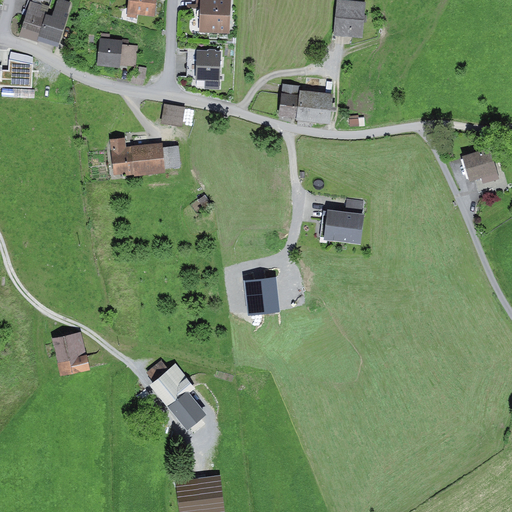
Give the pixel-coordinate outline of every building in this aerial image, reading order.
[(37,41),(37,39),(46,14),(49,5),(43,3),(43,0),(27,0),(25,8),(28,9),(19,35),(37,41)] [(56,0),(52,16),(46,14),(37,39),(58,46),(69,13),(68,13),(71,3),(62,0),(56,0)] [(129,0),(127,13),(137,14),(155,16),(156,0),(129,0)] [(231,0),(201,0),(199,32),(230,34),(231,0)] [(366,1),(347,0),(337,0),(334,35),(363,38),(366,1)] [(101,37),(100,37),(97,66),(119,68),(120,65),(122,44),(123,40),(110,38),(101,37)] [(138,46),(122,44),(120,65),(136,67),(138,46)] [(208,51),(197,51),(196,80),(205,80),(205,89),(220,90),(221,51),(216,51),(216,49),(208,49),(208,51)] [(34,57),(11,51),(7,68),(31,73),(34,57)] [(144,86),(147,68),(140,67),(138,76),(132,75),(131,84),(144,86)] [(0,86),(12,87),(12,86),(13,74),(13,71),(0,70),(0,86)] [(283,83),(279,116),(296,118),(300,90),(300,86),(283,83)] [(333,94),(300,90),(296,118),(296,120),(298,120),(313,122),(330,124),(333,94)] [(185,107),(165,104),(162,123),(182,126),(185,107)] [(349,116),(350,127),(365,126),(364,117),(359,118),(359,115),(349,116)] [(125,137),(109,139),(113,176),(134,174),(131,146),(126,147),(125,137)] [(163,143),(131,146),(134,174),(134,176),(166,173),(165,169),(163,147),(163,143)] [(178,145),(163,147),(165,169),(180,167),(178,145)] [(490,148),(462,156),(469,180),(482,177),(483,183),(499,179),(490,148)] [(347,199),(345,211),(362,213),(364,201),(347,199)] [(345,211),(328,209),(324,239),(361,244),(365,214),(362,213),(345,211)] [(81,332),(52,338),(61,376),(90,369),(81,332)] [(146,373),(154,382),(169,370),(161,360),(146,373)] [(198,393),(175,365),(169,370),(154,382),(150,385),(174,413),(193,397),(198,393)] [(206,412),(193,397),(174,413),(186,428),(206,412)] [(224,511),(220,478),(177,484),(180,511),(224,511)]
